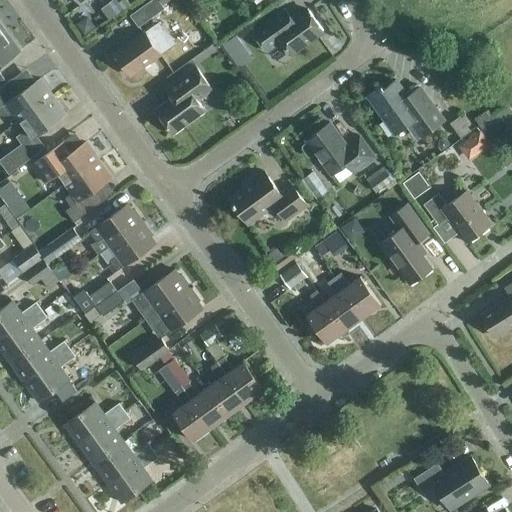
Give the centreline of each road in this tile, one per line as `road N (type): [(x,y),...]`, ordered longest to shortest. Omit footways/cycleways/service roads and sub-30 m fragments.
road 1 (residential): [(348,0),(375,43),(168,190)]
road 2 (residential): [(511,447),(432,320),(318,400)]
road 3 (residential): [(318,400),(168,190)]
road 4 (residential): [(168,190),(30,0)]
road 5 (residential): [(318,400),(166,511)]
